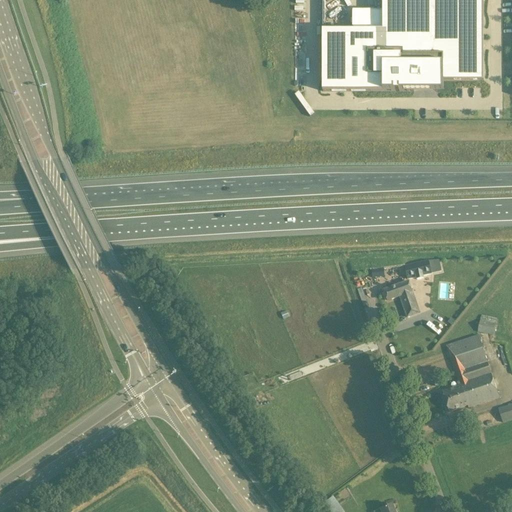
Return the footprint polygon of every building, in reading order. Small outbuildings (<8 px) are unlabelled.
[(323,31),(323,92),(414,92),(444,92),(444,82),(484,82),(483,0),(443,0),(443,46),(424,46),(423,0),(383,0),(383,11),(383,31),(353,31),(324,31),(323,31)] [(428,261),(404,266),(407,279),(431,274),(428,261)] [(420,314),(409,282),(384,290),(385,292),(388,301),(400,297),(406,315),(407,318),(420,314)] [(481,316),(477,333),(494,336),(497,319),(481,316)] [(459,386),(442,392),(449,412),(468,406),(469,409),(499,399),(480,340),(478,336),(446,346),(448,351),(449,354),(450,357),(458,382),(459,386)] [(511,404),(498,409),(503,424),(511,420),(511,404)]
